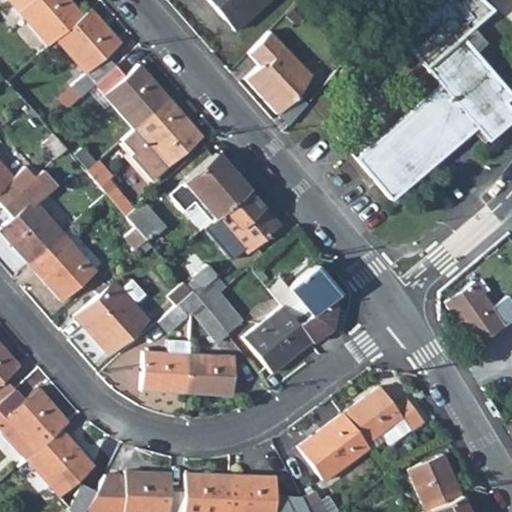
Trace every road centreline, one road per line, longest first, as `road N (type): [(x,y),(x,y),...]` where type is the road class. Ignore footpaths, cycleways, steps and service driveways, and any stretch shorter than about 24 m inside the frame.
road 1 (residential): [(402,313),(255,422),(178,437),(103,410),(0,294)]
road 2 (residential): [(133,0),(390,296)]
road 3 (residential): [(402,313),(511,480)]
road 4 (residential): [(390,296),(511,181)]
